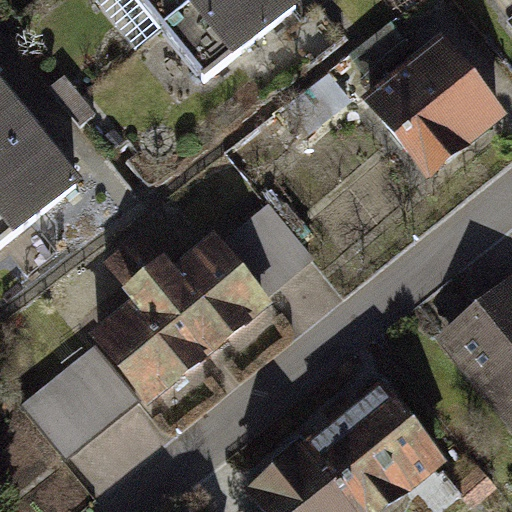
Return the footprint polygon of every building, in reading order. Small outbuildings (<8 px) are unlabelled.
[(302,14),(290,0),(143,0),(212,85),(302,14)] [(511,125),(450,47),(367,113),(430,192),(511,127),(511,125)] [(0,258),(85,191),(0,84),(0,258)] [(314,267),(272,214),(237,242),(279,295),(314,267)] [(138,313),(97,346),(102,352),(145,406),(154,417),(283,315),(222,239),(176,275),(165,261),(123,295),(138,313)] [(511,288),(443,340),(511,432),(511,288)] [(145,406),(102,352),(29,410),(72,464),(145,406)] [(387,382),(248,495),(261,511),(391,511),(453,463),(387,382)]
